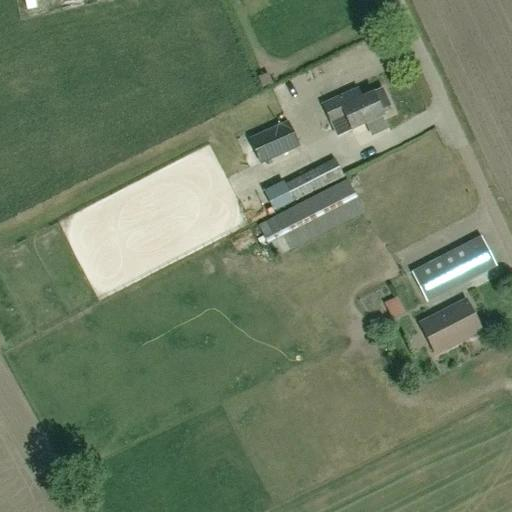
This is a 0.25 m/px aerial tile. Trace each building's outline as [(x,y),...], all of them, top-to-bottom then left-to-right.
[(351,130),(384,116),(381,110),(390,106),(383,89),(359,100),(355,91),(323,106),(335,132),(350,126),(351,130)] [(372,140),(392,134),(387,119),(367,125),(372,140)] [(262,164),(300,148),(289,122),(250,139),(262,164)] [(322,188),(344,177),(335,159),(313,170),(322,188)] [(257,227),(260,233),(275,257),(291,249),(364,212),(347,180),(257,227)] [(291,189),(267,198),(271,209),(296,201),(291,189)] [(427,303),(496,267),(481,238),(412,273),(427,303)] [(386,299),(395,316),(407,310),(398,292),(386,299)] [(436,356),(483,332),(466,301),(448,310),(450,314),(444,317),(442,313),(420,325),(436,356)]
